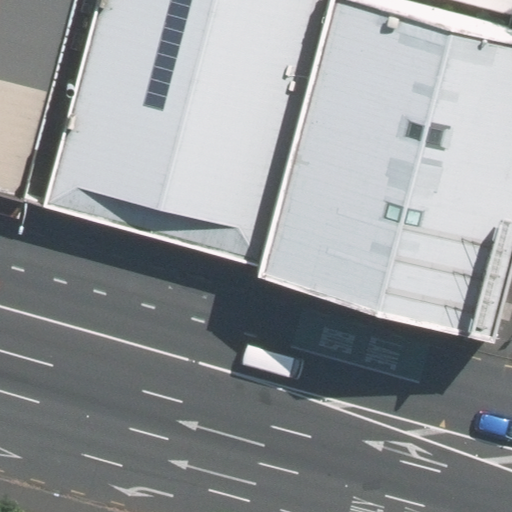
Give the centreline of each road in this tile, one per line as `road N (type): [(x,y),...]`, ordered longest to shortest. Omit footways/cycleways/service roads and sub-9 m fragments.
road 1 (primary): [(203,380),(511,466)]
road 2 (primary): [(0,323),(203,380)]
road 3 (primary): [(203,380),(0,392)]
